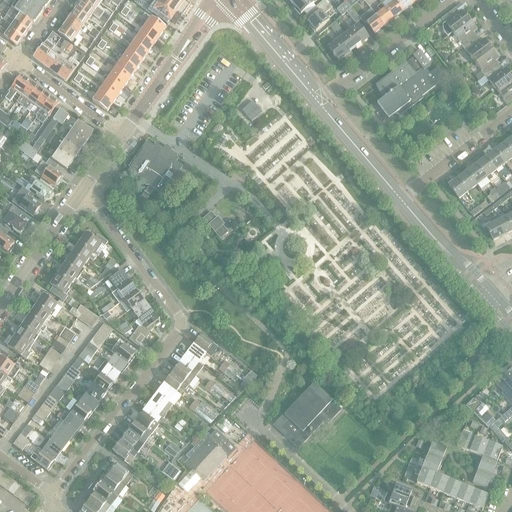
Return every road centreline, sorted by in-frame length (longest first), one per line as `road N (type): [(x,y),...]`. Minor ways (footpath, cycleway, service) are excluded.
road 1 (residential): [(51,494),(182,323),(82,189)]
road 2 (residential): [(318,101),(448,0)]
road 3 (tertiary): [(0,308),(82,189)]
road 4 (residential): [(400,199),(511,110)]
road 5 (residential): [(350,511),(248,412)]
road 6 (secondary): [(318,101),(228,0)]
road 7 (secondary): [(400,199),(318,101)]
road 8 (residential): [(20,59),(121,135)]
